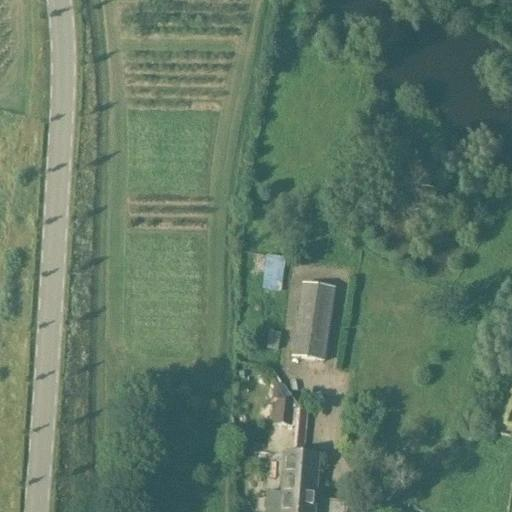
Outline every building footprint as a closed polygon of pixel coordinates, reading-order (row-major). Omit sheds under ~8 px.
[(281,325),(283,256),(259,256),(257,290),(266,290),(265,324),(281,325)] [(335,291),(302,287),(290,360),(324,365),(335,291)] [(278,354),(280,336),(269,335),(267,353),(278,354)] [(291,429),(294,402),(281,386),(274,385),(272,402),(276,402),(273,426),(291,429)] [(473,445),(477,436),(468,433),(465,442),(473,445)] [(297,511),(302,457),(284,455),(281,494),(268,494),(266,511),(297,511)] [(302,457),(297,511),(315,511),(319,458),(302,457)]
